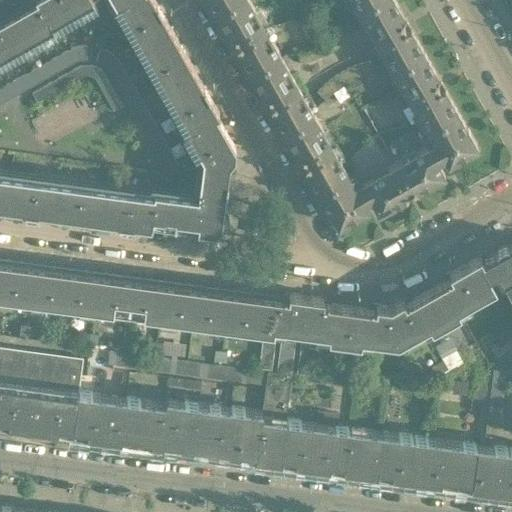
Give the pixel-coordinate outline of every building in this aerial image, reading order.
[(52,21),(73,9),(89,0),(28,0),(0,16),(0,204),(150,224),(150,221),(153,191),(0,170),(0,53),(53,24),(52,21)] [(218,111),(205,89),(155,0),(113,0),(116,3),(118,2),(189,126),(186,128),(198,149),(202,155),(197,194),(153,188),(153,191),(150,221),(213,229),(220,225),(228,161),(233,154),(234,146),(215,113),(218,111)] [(209,0),(216,11),(234,0),(209,0)] [(280,53),(249,0),(234,0),(216,11),(250,70),(280,53)] [(374,0),(352,0),(358,10),(374,0)] [(394,0),(374,0),(358,10),(392,69),(423,51),(394,0)] [(310,47),(297,51),(300,62),(316,57),(321,55),(324,54),(326,52),(340,44),(343,42),(344,40),(347,38),(355,30),(347,22),(340,29),(336,32),(332,35),(322,41),(319,43),(313,46),(310,47)] [(0,86),(0,101),(72,61),(75,59),(79,58),(83,57),(86,57),(86,44),(82,44),(77,45),(73,46),(69,48),(0,86)] [(178,164),(121,63),(117,57),(115,56),(112,53),(110,51),(106,49),(104,48),(100,46),(95,58),(97,59),(100,60),(102,62),(104,63),(105,65),(107,66),(109,68),(110,70),(111,73),(166,169),(168,170),(178,164)] [(457,111),(423,51),(392,69),(426,129),(428,128),(457,111)] [(280,53),(250,70),(284,130),(314,113),(280,53)] [(327,80),(316,90),(324,99),(330,93),(336,87),(344,82),(356,76),(365,72),(374,70),(371,59),(360,62),(351,65),(338,72),(335,74),(331,77),(327,80)] [(36,100),(81,75),(83,74),(85,74),(87,73),(88,74),(90,74),(92,75),(93,76),(94,77),(95,79),(112,109),(121,104),(104,73),(103,71),(100,69),(99,67),(97,66),(94,65),(90,64),(88,64),(86,63),(83,64),(81,64),(77,66),(76,67),(31,92),(36,100)] [(357,77),(350,81),(355,91),(363,87),(357,77)] [(457,111),(428,128),(435,140),(428,144),(436,159),(443,155),(447,162),(477,145),(457,111)] [(347,172),(314,113),(284,130),(317,189),(347,172)] [(361,180),(362,182),(370,197),(378,210),(444,173),(436,159),(428,144),(427,143),(361,180)] [(347,172),(317,189),(337,224),(367,207),(363,200),(370,197),(362,182),(355,186),(347,172)] [(511,240),(506,244),(503,243),(497,247),(496,249),(484,257),(481,252),(476,255),(488,276),(498,270),(511,294),(511,240)] [(494,287),(488,276),(476,255),(445,272),(446,274),(445,278),(409,299),(406,297),(405,296),(400,298),(418,329),(428,324),(431,328),(460,312),(457,307),(494,287)] [(281,295),(230,288),(0,257),(0,293),(273,331),(274,326),(316,331),(321,295),(285,290),(284,292),(281,295)] [(418,329),(400,298),(393,302),(385,303),(372,302),(372,304),(369,307),(328,301),(325,298),(326,296),(321,295),(316,331),(328,333),(327,338),(360,342),(360,337),(397,342),(396,342),(418,329)] [(20,333),(31,335),(33,325),(21,323),(20,333)] [(491,331),(480,337),(485,347),(496,341),(491,331)] [(262,336),(259,367),(271,368),(275,338),(262,336)] [(280,339),(276,369),(291,371),(295,341),(280,339)] [(280,459),(286,417),(288,405),(292,406),(294,390),(299,391),(301,372),(309,373),(311,355),(317,356),(319,343),(300,341),(296,372),(291,371),(291,373),(268,370),(268,371),(266,384),(263,402),(262,409),(261,409),(256,451),(255,451),(254,455),(280,459)] [(78,389),(80,373),(82,356),(0,344),(0,421),(72,431),(78,389)] [(227,350),(214,349),(213,360),(226,361),(227,350)] [(110,350),(108,362),(170,371),(171,358),(110,350)] [(442,358),(431,364),(436,374),(447,368),(442,358)] [(176,359),(175,371),(200,375),(201,362),(176,359)] [(206,363),(204,375),(266,384),(268,371),(206,363)] [(475,365),(469,410),(480,411),(481,399),(484,399),(488,367),(475,365)] [(492,368),(489,400),(502,401),(506,369),(492,368)] [(200,388),(201,380),(169,375),(167,384),(200,388)] [(104,435),(110,393),(78,389),(72,431),(104,435)] [(132,439),(138,397),(110,393),(104,435),(132,439)] [(166,396),(165,401),(161,438),(193,443),(199,400),(166,396)] [(161,438),(165,401),(138,397),(132,439),(160,443),(161,438)] [(261,409),(230,405),(199,400),(193,443),(199,443),(199,445),(216,447),(216,446),(255,451),(256,451),(261,409)] [(349,425),(286,417),(280,459),(343,467),(349,425)] [(375,471),(380,429),(349,425),(343,467),(375,471)] [(511,489),(511,446),(380,429),(375,471),(511,489)] [(0,511),(26,511),(28,507),(0,503),(0,511)]
